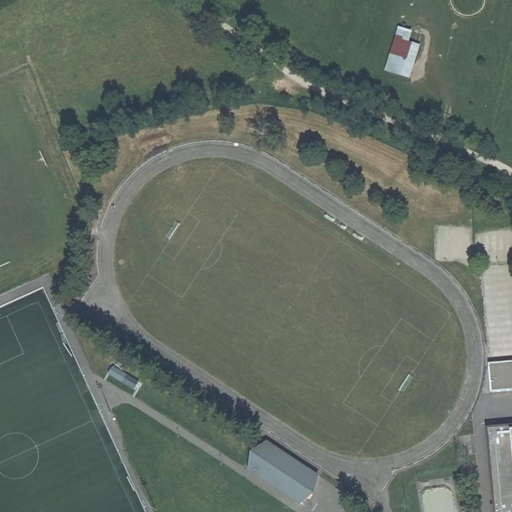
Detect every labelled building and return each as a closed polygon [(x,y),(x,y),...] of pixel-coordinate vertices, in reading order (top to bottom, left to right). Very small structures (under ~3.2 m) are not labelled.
[(388,70),(411,77),(422,45),(408,41),(411,30),(401,27),(388,70)] [(511,361),(492,363),(494,391),(511,389),(511,361)] [(116,365),(111,373),(137,389),(142,381),(116,365)] [(497,511),(511,511),(511,424),(490,427),(497,511)] [(265,444),(261,450),(294,471),(287,483),(305,494),(316,477),(265,444)] [(299,504),(305,494),(287,483),(294,471),(261,450),(250,471),(299,504)]
